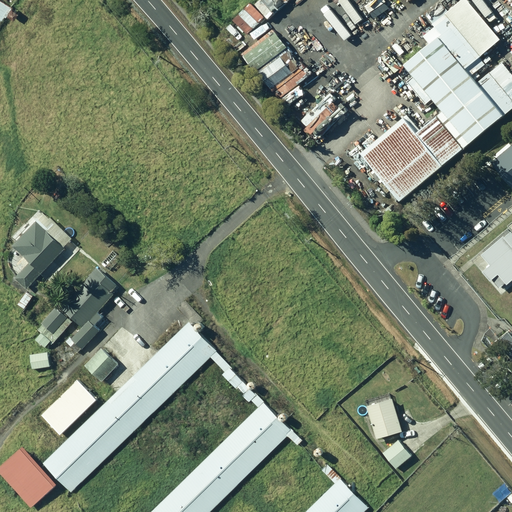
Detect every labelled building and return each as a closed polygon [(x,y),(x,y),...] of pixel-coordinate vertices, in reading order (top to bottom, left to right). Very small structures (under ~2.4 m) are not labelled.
[(0,0),(0,26),(8,15),(14,19),(19,12),(1,0),(0,0)] [(501,39),(468,0),(462,0),(435,23),(444,34),(407,64),(445,111),(446,112),(419,134),(405,118),(364,152),(403,200),(511,108),(511,100),(490,73),(478,83),(472,75),(466,69),(480,58),(501,39)] [(511,149),(496,163),(511,183),(511,149)] [(31,262),(15,277),(26,288),(64,249),(36,221),(13,245),(31,262)] [(492,280),(499,288),(505,283),(506,285),(511,280),(511,233),(510,231),(504,236),(503,235),(480,255),(490,266),(483,272),(491,281),(492,280)] [(103,262),(111,270),(123,258),(114,250),(103,262)] [(73,339),(84,348),(102,329),(97,324),(104,315),(100,312),(116,293),(114,291),(120,285),(99,266),(63,306),(85,326),(73,339)] [(19,304),(25,309),(34,295),(28,291),(19,304)] [(38,339),(46,347),(53,340),(55,342),(74,321),(58,306),(43,323),(45,324),(41,329),(44,332),(38,339)] [(234,367),(218,351),(219,350),(191,321),(45,462),(72,490),(212,355),(263,407),(154,511),(207,511),(286,436),(297,447),(304,440),(265,401),(267,400),(258,391),(256,392),(233,368),(234,367)] [(511,336),(511,334),(502,342),(511,354),(511,336)] [(88,364),(103,380),(121,363),(105,347),(88,364)] [(33,354),(34,367),(51,365),(49,351),(33,354)] [(100,391),(109,399),(132,375),(123,366),(100,391)] [(368,406),(377,439),(403,431),(394,398),(389,400),(388,396),(381,397),(383,401),(368,406)] [(386,452),(398,468),(413,455),(401,440),(386,452)] [(0,467),(0,469),(33,507),(56,485),(23,447),(0,467)] [(327,465),(321,470),(334,483),(304,511),(364,511),(369,508),(327,465)]
